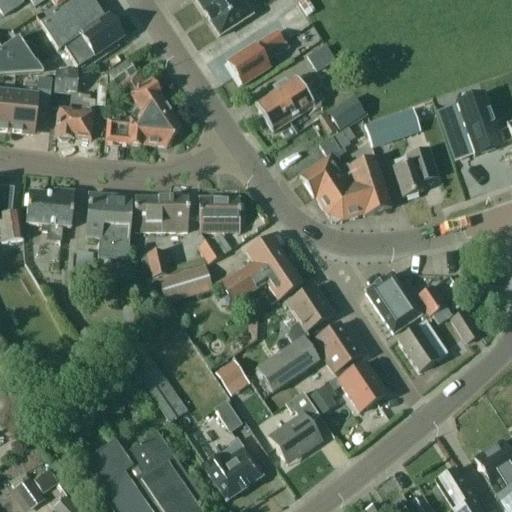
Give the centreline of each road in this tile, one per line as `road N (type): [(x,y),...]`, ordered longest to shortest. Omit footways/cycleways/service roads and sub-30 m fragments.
road 1 (residential): [(234,144),(170,173),(0,157)]
road 2 (residential): [(427,420),(319,262),(324,239)]
road 3 (tertiary): [(324,239),(402,246),(508,214)]
road 4 (tertiary): [(234,144),(139,0)]
road 5 (tertiary): [(313,511),(427,420)]
road 6 (tertiary): [(324,239),(279,206),(234,144)]
